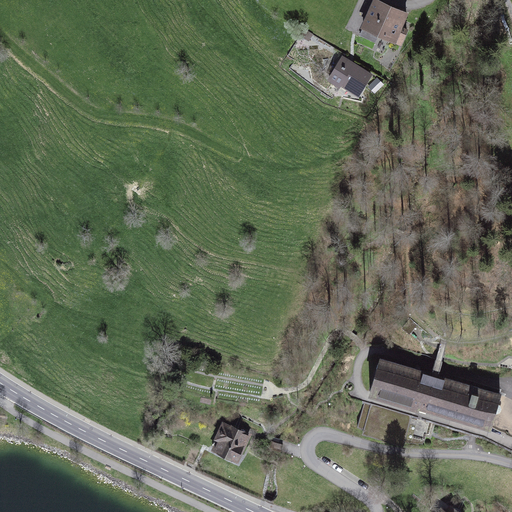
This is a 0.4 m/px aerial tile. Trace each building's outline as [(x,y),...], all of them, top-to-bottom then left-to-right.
[(376,0),(360,36),(375,42),(379,34),(401,44),(407,30),(400,27),(406,13),(376,0)] [(371,76),(342,58),(337,66),(336,65),(334,68),(335,69),(329,79),(358,96),(371,76)] [(382,84),(377,78),(369,87),(374,92),(382,84)] [(381,247),(378,240),(369,244),(372,251),(381,247)] [(417,325),(410,319),(402,327),(410,334),(417,325)] [(500,394),(380,358),(370,392),(419,407),(420,404),(490,425),(500,394)] [(433,423),(364,403),(357,426),(364,430),(364,432),(402,444),(403,441),(423,443),(425,435),(429,436),(433,423)] [(248,434),(223,422),(216,438),(219,439),(215,448),(218,450),(218,452),(222,454),(224,453),(236,459),(248,434)] [(280,451),(283,444),(271,440),(269,447),(280,451)] [(449,511),(445,511),(442,510),(440,511),(464,511),(467,509),(456,502),(449,511)]
